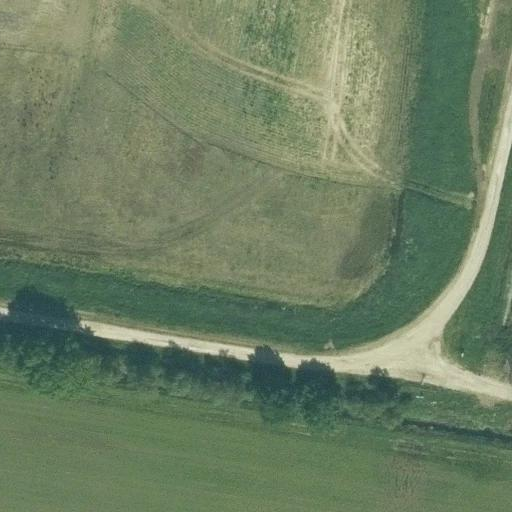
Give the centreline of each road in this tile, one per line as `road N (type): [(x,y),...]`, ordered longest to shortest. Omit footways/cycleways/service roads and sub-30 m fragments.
road 1 (track): [(511,384),(0,300)]
road 2 (track): [(318,352),(399,335),(465,280),(483,246),(511,129)]
